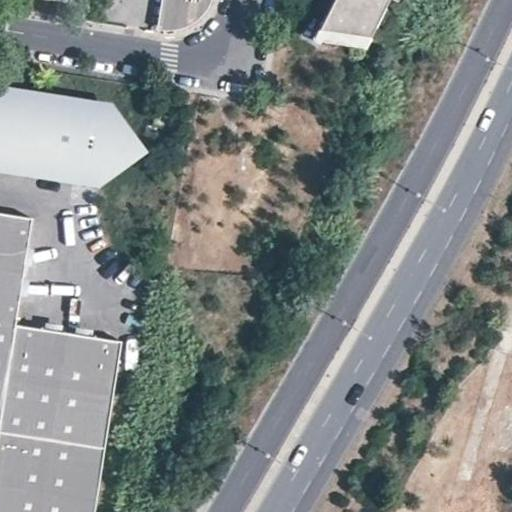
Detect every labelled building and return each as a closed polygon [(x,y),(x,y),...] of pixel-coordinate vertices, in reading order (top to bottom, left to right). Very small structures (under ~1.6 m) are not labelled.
[(177,30),(182,0),(166,0),(162,27),(177,30)] [(210,0),(182,0),(177,30),(183,27),(187,25),(192,23),(199,18),(206,9),(210,0)] [(334,0),(315,40),(366,47),(389,0),(394,0),(397,1),(398,0),(334,0)] [(0,109),(21,94),(0,90),(0,169),(8,171),(0,159),(0,109)] [(0,159),(8,171),(98,185),(142,153),(110,109),(21,94),(0,109),(0,159)] [(155,116),(153,127),(173,130),(175,119),(155,116)] [(32,220),(0,215),(0,511),(95,511),(122,343),(16,327),(32,220)]
